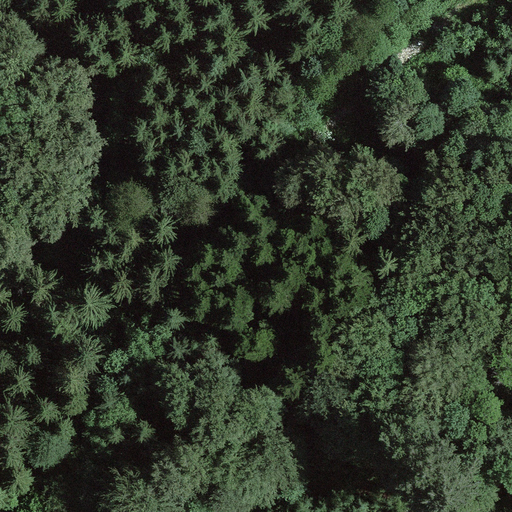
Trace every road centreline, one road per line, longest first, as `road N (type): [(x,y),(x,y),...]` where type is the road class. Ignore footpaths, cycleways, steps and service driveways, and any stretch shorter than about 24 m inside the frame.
road 1 (track): [(0,376),(121,342),(131,315),(232,204),(467,0)]
road 2 (track): [(121,342),(77,438),(23,511)]
